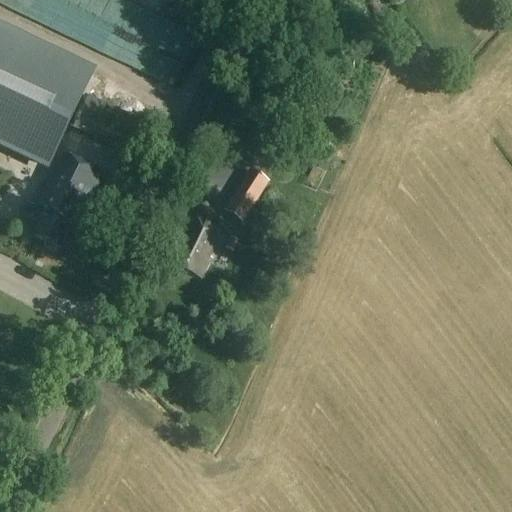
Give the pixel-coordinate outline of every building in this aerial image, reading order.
[(0,149),(46,171),(53,157),(66,129),(82,95),(93,71),(0,26),(0,149)] [(207,51),(210,43),(202,39),(198,47),(207,51)] [(140,123),(87,97),(70,131),(123,157),(140,123)] [(22,218),(39,227),(33,239),(61,253),(79,215),(84,217),(102,178),(59,157),(36,207),(29,204),(25,212),(22,218)] [(241,224),(252,207),(233,194),(222,212),(241,224)] [(167,267),(199,282),(221,233),(190,219),(181,238),(184,239),(179,251),(176,249),(167,267)] [(224,249),(232,253),(237,242),(229,238),(224,249)]
